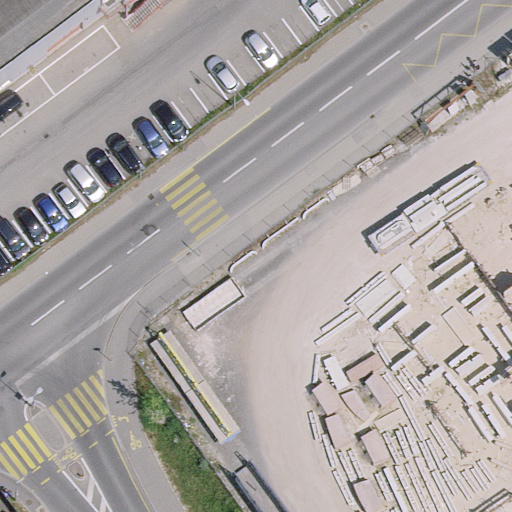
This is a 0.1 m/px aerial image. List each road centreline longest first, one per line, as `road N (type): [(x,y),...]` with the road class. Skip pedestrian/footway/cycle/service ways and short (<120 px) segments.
road 1 (secondary): [(0,352),(465,0)]
road 2 (unclassified): [(107,511),(0,359)]
